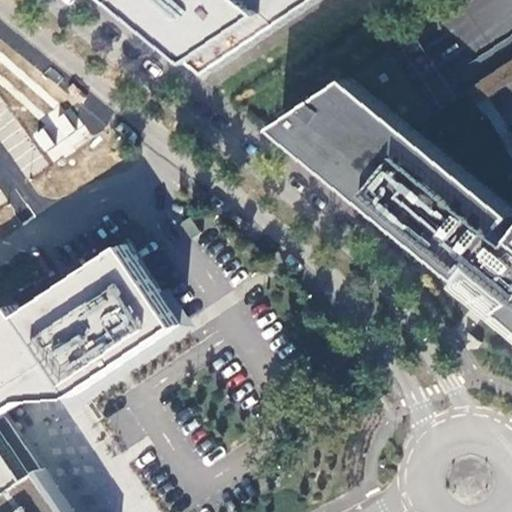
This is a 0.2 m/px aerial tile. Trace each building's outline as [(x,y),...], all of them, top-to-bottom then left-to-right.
[(319,0),(122,0),(213,73),(319,0)] [(390,54),(354,78),(380,99),(408,81),(390,54)] [(511,60),(485,79),(495,94),(511,82),(511,60)] [(354,78),(280,127),(511,315),(511,205),(414,126),(380,99),(354,78)] [(495,94),(485,79),(467,91),(477,106),(495,94)] [(380,99),(414,126),(431,115),(408,81),(380,99)] [(191,216),(182,222),(193,238),(202,232),(191,216)] [(0,314),(0,488),(5,495),(0,498),(0,511),(73,511),(44,469),(33,476),(0,428),(0,417),(28,399),(41,396),(63,397),(65,396),(69,396),(72,395),(75,394),(81,392),(183,323),(161,292),(128,242),(102,260),(71,281),(24,313),(17,303),(0,314)] [(100,258),(69,279),(71,281),(102,260),(100,258)] [(170,286),(161,292),(183,323),(81,392),(75,394),(72,395),(69,396),(65,396),(63,397),(73,410),(197,325),(170,286)] [(35,448),(10,411),(0,417),(0,426),(33,475),(47,465),(35,448)] [(0,488),(0,511),(78,511),(48,466),(44,469),(73,511),(0,511),(0,498),(5,495),(0,488)]
